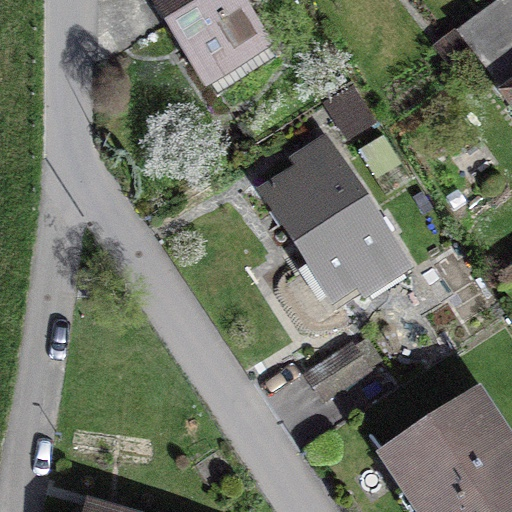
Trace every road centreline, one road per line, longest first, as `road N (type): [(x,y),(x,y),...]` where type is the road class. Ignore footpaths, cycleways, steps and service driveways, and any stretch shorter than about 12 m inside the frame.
road 1 (residential): [(67,140),(121,240),(308,511)]
road 2 (residential): [(67,140),(21,511)]
road 3 (residential): [(67,0),(67,140)]
